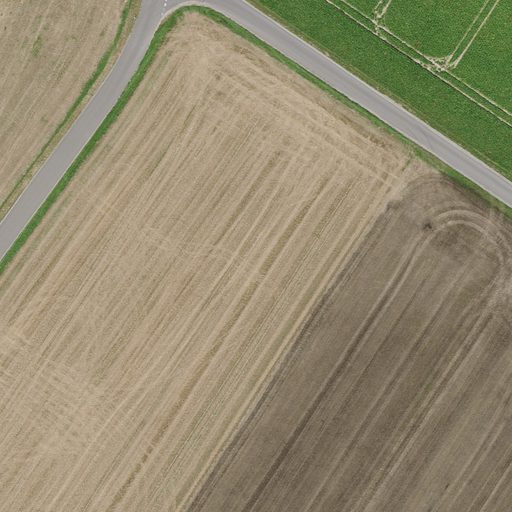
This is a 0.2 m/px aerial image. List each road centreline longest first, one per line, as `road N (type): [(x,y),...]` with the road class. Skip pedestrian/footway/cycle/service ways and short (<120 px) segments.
road 1 (track): [(511,198),(221,0)]
road 2 (unclassified): [(156,0),(118,83),(0,246)]
